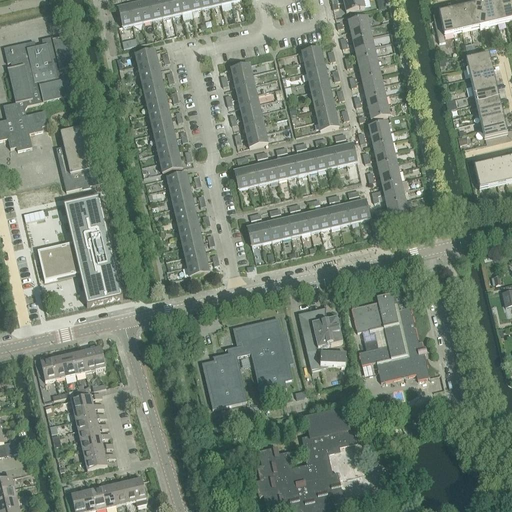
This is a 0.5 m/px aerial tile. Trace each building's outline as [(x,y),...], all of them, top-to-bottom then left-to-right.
[(165,0),(158,2),(163,21),(173,19),(168,0),(165,0)] [(168,0),(173,19),(182,16),(178,0),(168,0)] [(188,0),(178,0),(182,16),(192,14),(188,0)] [(188,0),(192,14),(202,12),(199,0),(188,0)] [(199,0),(202,12),(212,10),(209,0),(199,0)] [(209,0),(212,10),(222,7),(219,0),(209,0)] [(365,10),(363,0),(344,4),(347,14),(365,10)] [(509,0),(504,0),(501,1),(501,2),(506,23),(506,24),(511,22),(511,8),(510,0),(509,0)] [(501,1),(492,3),(492,4),(497,25),(497,26),(506,24),(506,23),(501,2),(501,1)] [(153,23),(163,21),(158,2),(148,4),(153,23)] [(492,3),(483,5),(484,6),(488,27),(489,28),(497,26),(497,25),(492,4),(492,3)] [(139,6),(143,26),(153,23),(148,4),(139,6)] [(483,5),(475,7),(475,8),(480,29),(480,30),(489,28),(488,27),(484,6),(483,5)] [(133,28),(143,26),(139,6),(129,8),(133,28)] [(475,7),(466,9),(466,10),(471,31),(471,32),(480,30),(480,29),(475,8),(475,7)] [(133,28),(129,8),(119,11),(123,30),(133,28)] [(466,9),(457,11),(457,12),(462,33),(463,34),(471,32),(471,31),(466,10),(466,9)] [(457,11),(448,13),(449,14),(453,35),(454,36),(463,34),(462,33),(457,12),(457,11)] [(441,22),(434,23),(440,46),(446,44),(444,38),(454,36),(453,35),(449,14),(448,13),(439,15),(439,16),(441,22)] [(349,24),(351,34),(369,30),(367,19),(349,24)] [(372,39),(369,30),(351,34),(353,44),(372,39)] [(19,105),(23,119),(27,118),(26,113),(28,109),(75,98),(71,81),(68,81),(66,72),(77,69),(70,39),(54,42),(53,40),(46,41),(47,42),(48,47),(37,50),(35,44),(5,50),(10,71),(8,71),(16,106),(19,105)] [(374,49),(372,39),(353,44),(356,53),(374,49)] [(136,40),(123,43),(124,50),(137,47),(136,40)] [(356,53),(358,63),(376,59),(374,49),(356,53)] [(302,55),(305,65),(323,61),(321,51),(302,55)] [(481,53),(463,57),(464,63),(466,62),(468,72),(469,71),(490,66),(492,66),(489,57),(488,57),(483,58),(481,53)] [(136,58),(138,68),(158,64),(155,54),(136,58)] [(275,56),(255,61),(257,68),(276,63),(275,56)] [(379,69),(376,59),(358,63),(360,73),(379,69)] [(305,65),(307,75),(325,71),(323,61),(305,65)] [(138,68),(140,78),(160,74),(158,64),(138,68)] [(469,71),(468,72),(470,80),(471,80),(492,75),(494,75),(492,66),(490,66),(469,71)] [(232,72),(234,82),(253,77),(250,67),(232,72)] [(381,79),(379,69),(360,73),(362,83),(381,79)] [(307,75),(309,85),(328,81),(325,71),(307,75)] [(140,78),(143,88),(162,83),(160,74),(140,78)] [(471,80),(470,80),(472,89),(473,89),(495,84),(496,84),(494,75),(492,75),(471,80)] [(234,82),(236,91),(255,87),(253,77),(234,82)] [(383,88),(381,79),(362,83),(365,93),(383,88)] [(309,85),(311,95),(330,90),(328,81),(309,85)] [(143,88),(145,98),(164,93),(162,83),(143,88)] [(473,89),(472,89),(474,98),(475,98),(497,93),(498,92),(496,84),(495,84),(473,89)] [(236,91),(239,101),(257,97),(255,87),(236,91)] [(385,98),(383,88),(365,93),(367,102),(385,98)] [(311,95),(314,105),(332,100),(330,90),(311,95)] [(475,98),(474,98),(476,107),(477,106),(499,101),(500,101),(498,92),(497,93),(475,98)] [(167,103),(164,93),(145,98),(147,107),(167,103)] [(239,101),(241,111),(259,107),(257,97),(239,101)] [(385,98),(367,102),(369,112),(388,108),(385,98)] [(314,105),(316,114),(334,110),(332,100),(314,105)] [(477,106),(476,107),(478,115),(479,115),(501,110),(502,110),(500,101),(499,101),(477,106)] [(147,107),(150,117),(169,113),(167,103),(147,107)] [(23,119),(19,105),(16,106),(4,109),(8,123),(5,123),(0,124),(0,143),(9,141),(11,151),(18,150),(19,153),(33,150),(30,137),(43,134),(43,130),(49,128),(46,114),(27,118),(23,119)] [(241,111),(243,121),(262,117),(259,107),(241,111)] [(388,108),(369,112),(372,122),(390,118),(388,108)] [(334,110),(316,114),(318,124),(336,120),(334,110)] [(479,115),(478,115),(480,124),(482,124),(503,119),(504,119),(502,110),(501,110),(479,115)] [(171,123),(169,113),(150,117),(152,127),(171,123)] [(243,121),(245,131),(264,126),(262,117),(243,121)] [(482,124),(480,124),(482,133),(484,133),(505,128),(506,127),(504,119),(503,119),(482,124)] [(318,124),(320,134),(339,130),(336,120),(318,124)] [(152,127),(154,137),(173,132),(171,123),(152,127)] [(371,139),(390,135),(387,125),(369,129),(371,139)] [(245,131),(248,140),(266,136),(264,126),(245,131)] [(484,133),(482,133),(485,142),(486,142),(507,137),(508,137),(506,127),(505,128),(484,133)] [(61,135),(64,147),(65,150),(57,151),(64,183),(67,194),(104,186),(104,185),(97,158),(93,159),(86,129),(61,135)] [(154,137),(156,147),(176,142),(173,132),(154,137)] [(390,135),(371,139),(373,149),(392,145),(390,135)] [(266,136),(248,140),(250,150),(268,146),(266,136)] [(178,152),(176,142),(156,147),(159,156),(178,152)] [(392,145),(373,149),(376,159),(394,154),(392,145)] [(353,147),(343,149),(347,167),(357,165),(353,147)] [(347,167),(343,149),(333,151),(338,170),(347,167)] [(324,153),(328,172),(338,170),(333,151),(324,153)] [(159,156),(161,166),(180,162),(178,152),(159,156)] [(314,156),(318,174),(328,172),(324,153),(314,156)] [(394,154),(376,159),(378,168),(396,164),(394,154)] [(304,158),(308,176),(318,174),(314,156),(304,158)] [(294,160),(298,179),(308,176),(304,158),(294,160)] [(284,163),(289,181),(298,179),(294,160),(284,163)] [(510,161),(501,163),(502,164),(506,185),(507,186),(511,184),(511,170),(510,162),(510,161)] [(180,162),(161,166),(163,176),(183,172),(180,162)] [(289,181),(284,163),(275,165),(279,183),(289,181)] [(501,163),(492,165),(493,166),(497,187),(498,188),(507,186),(506,185),(502,164),(501,163)] [(380,178),(399,174),(396,164),(378,168),(380,178)] [(275,165),(265,167),(269,185),(279,183),(275,165)] [(492,165),(484,167),(484,168),(489,189),(489,190),(498,188),(497,187),(493,166),(492,165)] [(265,167),(255,169),(259,188),(269,185),(265,167)] [(484,167),(474,169),(475,170),(479,191),(480,192),(489,190),(489,189),(484,168),(484,167)] [(249,190),(259,188),(255,169),(245,172),(249,190)] [(239,192),(249,190),(245,172),(235,174),(239,192)] [(399,174),(380,178),(382,188),(401,184),(399,174)] [(187,177),(167,181),(170,191),(189,187),(187,177)] [(385,198),(403,194),(401,184),(382,188),(385,198)] [(170,191),(172,201),(191,197),(189,187),(170,191)] [(387,208),(405,203),(403,194),(385,198),(387,208)] [(194,206),(191,197),(172,201),(174,211),(194,206)] [(75,245),(38,253),(44,284),(82,275),(90,308),(123,301),(99,200),(66,207),(75,245)] [(366,203),(356,206),(360,224),(370,222),(366,203)] [(405,203),(387,208),(389,217),(408,213),(405,203)] [(194,206),(174,211),(177,221),(196,216),(194,206)] [(346,208),(350,226),(360,224),(356,206),(346,208)] [(350,226),(346,208),(336,210),(340,228),(350,226)] [(340,228),(336,210),(326,212),(331,231),(340,228)] [(331,231),(326,212),(317,215),(321,233),(331,231)] [(389,217),(392,227),(410,223),(408,213),(389,217)] [(321,233),(317,215),(307,217),(311,235),(321,233)] [(179,231),(198,226),(196,216),(177,221),(179,231)] [(311,235),(307,217),(297,219),(301,237),(311,235)] [(287,221),(291,240),(301,237),(297,219),(287,221)] [(277,224),(282,242),(291,240),(287,221),(277,224)] [(268,226),(272,244),(282,242),(277,224),(268,226)] [(181,240),(200,236),(198,226),(179,231),(181,240)] [(258,228),(262,246),(272,244),(268,226),(258,228)] [(262,246),(258,228),(248,231),(252,249),(262,246)] [(183,250),(202,246),(200,236),(181,240),(183,250)] [(202,246),(183,250),(186,260),(205,256),(202,246)] [(205,256),(186,260),(188,270),(207,265),(205,256)] [(188,270),(190,280),(209,275),(207,265),(188,270)] [(511,293),(503,296),(506,310),(511,308),(511,293)] [(409,311),(405,312),(401,297),(393,299),(392,296),(376,300),(376,301),(377,306),(353,311),(352,313),(357,336),(369,333),(370,335),(375,334),(384,332),(388,349),(379,352),(376,342),(365,345),(367,354),(361,356),(359,356),(362,369),(376,366),(381,386),(416,378),(417,384),(430,381),(430,380),(425,359),(425,357),(423,357),(422,352),(423,352),(422,345),(419,346),(419,345),(411,312),(409,311)] [(298,317),(311,372),(320,370),(320,368),(346,369),(346,356),(322,355),(321,350),(343,345),(337,320),(326,322),(326,320),(326,311),(298,317)] [(243,348),(232,351),(233,355),(235,360),(237,360),(251,356),(260,397),(287,391),(285,384),(293,382),(289,367),(293,366),(286,336),(282,337),(279,322),(265,325),(265,324),(248,328),(248,329),(234,332),(237,348),(243,347),(243,348)] [(91,353),(96,373),(106,371),(101,351),(91,353)] [(96,373),(91,353),(81,355),(86,375),(96,373)] [(71,358),(76,378),(86,375),(81,355),(71,358)] [(216,364),(203,367),(210,397),(209,397),(213,412),(247,404),(237,360),(235,360),(233,355),(213,360),(215,360),(216,364)] [(61,360),(66,380),(76,378),(71,358),(61,360)] [(66,380),(61,360),(51,362),(56,382),(66,380)] [(56,382),(51,362),(41,365),(41,367),(43,376),(45,385),(56,382)] [(315,388),(309,389),(315,416),(350,408),(347,393),(318,400),(315,388)] [(72,403),(74,413),(94,409),(93,404),(103,401),(101,397),(72,403)] [(395,414),(397,418),(427,404),(425,400),(395,414)] [(94,409),(74,413),(76,423),(96,419),(95,413),(105,411),(104,407),(94,409)] [(279,457),(278,450),(259,454),(262,468),(258,470),(261,484),(256,485),(260,500),(264,499),(267,511),(269,511),(285,509),(285,511),(328,511),(331,511),(330,507),(344,503),(339,483),(330,485),(329,479),(332,478),(327,457),(334,455),(334,452),(353,447),(345,412),(305,421),(309,439),(302,441),(304,451),(303,451),(307,468),(292,471),(288,455),(279,457)] [(79,434),(98,429),(97,423),(107,421),(106,417),(96,419),(76,423),(79,434)] [(108,427),(98,429),(79,434),(81,443),(101,439),(99,433),(109,431),(108,427)] [(83,453),(103,449),(102,443),(112,441),(111,437),(101,439),(81,443),(83,453)] [(25,454),(22,442),(16,443),(19,455),(25,454)] [(19,455),(16,443),(10,445),(13,456),(19,455)] [(13,456),(10,445),(5,446),(7,458),(13,456)] [(103,449),(83,453),(85,463),(105,459),(104,453),(114,451),(113,447),(103,449)] [(105,459),(85,463),(88,474),(108,469),(106,463),(116,461),(115,457),(105,459)] [(379,478),(381,489),(382,495),(399,491),(395,477),(390,478),(390,476),(379,478)] [(0,494),(14,491),(12,481),(0,483),(0,494)] [(132,484),(136,504),(137,509),(146,507),(147,505),(142,482),(132,484)] [(136,504),(132,484),(122,486),(126,506),(136,504)] [(126,506),(122,486),(112,489),(116,509),(126,506)] [(106,511),(116,509),(112,489),(102,491),(106,511)] [(14,491),(0,494),(0,505),(17,501),(14,491)] [(95,511),(101,511),(106,511),(102,491),(91,493),(95,511)] [(95,511),(91,493),(82,496),(85,511),(95,511)] [(85,511),(82,496),(71,498),(74,511),(85,511)] [(0,511),(16,511),(19,511),(17,501),(0,505),(0,511)]
